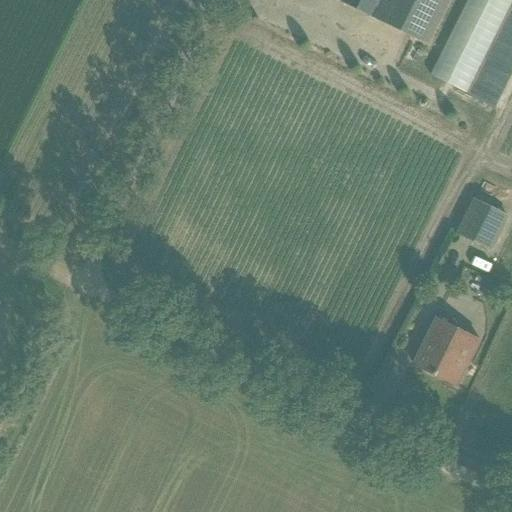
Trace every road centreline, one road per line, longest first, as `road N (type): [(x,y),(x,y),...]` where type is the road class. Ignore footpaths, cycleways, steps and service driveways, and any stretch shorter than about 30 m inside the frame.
road 1 (unclassified): [(511,500),(82,284)]
road 2 (track): [(0,457),(82,284),(0,243)]
